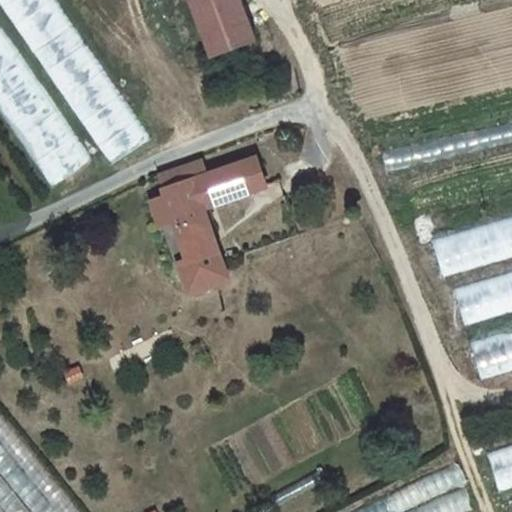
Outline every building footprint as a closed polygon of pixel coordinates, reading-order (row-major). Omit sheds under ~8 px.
[(53,0),(0,0),(0,5),(110,163),(150,138),(53,0)] [(251,40),(234,0),(186,0),(210,58),(251,40)] [(0,27),(0,110),(52,185),(93,159),(0,27)] [(387,172),(511,142),(511,121),(383,153),(387,172)] [(159,192),(183,264),(202,258),(207,270),(220,265),(202,210),(262,189),(251,158),(202,176),(159,192)] [(202,176),(198,163),(183,168),(169,175),(160,179),(155,181),(159,192),(202,176)] [(511,217),(431,241),(441,277),(449,274),(481,378),(511,368),(511,217)] [(183,264),(174,267),(184,296),(226,282),(220,265),(207,270),(202,258),(183,264)] [(0,511),(78,511),(0,413),(0,511)] [(510,511),(511,511),(511,453),(491,460),(510,511)] [(470,511),(467,501),(470,500),(453,456),(424,469),(360,502),(341,511),(470,511)]
